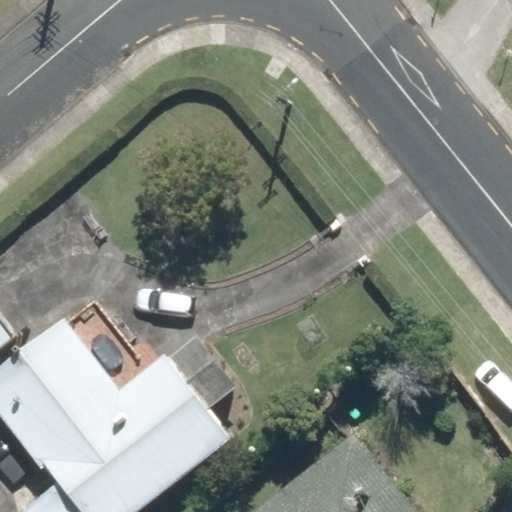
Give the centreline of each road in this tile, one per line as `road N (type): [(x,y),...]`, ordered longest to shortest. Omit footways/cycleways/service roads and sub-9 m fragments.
road 1 (residential): [(311,0),(511,247)]
road 2 (residential): [(126,0),(0,105)]
